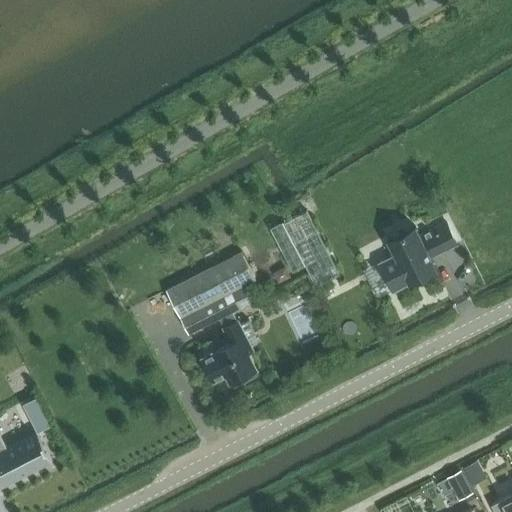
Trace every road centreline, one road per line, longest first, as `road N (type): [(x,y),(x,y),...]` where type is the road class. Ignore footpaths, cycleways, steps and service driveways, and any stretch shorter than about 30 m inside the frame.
road 1 (residential): [(113,511),(511,306)]
road 2 (unknown): [(220,457),(140,302)]
